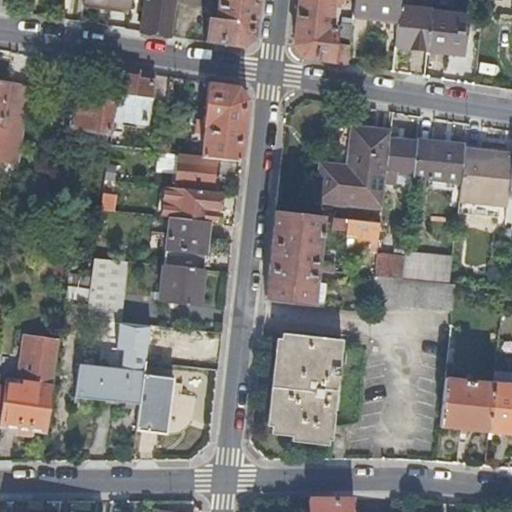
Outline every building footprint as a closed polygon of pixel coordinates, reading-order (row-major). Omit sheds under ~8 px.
[(145,0),(141,30),(172,35),(177,0),(145,0)] [(254,38),(258,0),(217,0),(217,11),(210,11),(210,15),(209,15),(205,40),(243,47),(254,38)] [(297,0),(293,45),(303,56),(347,64),(352,19),(342,18),(342,23),(340,23),(338,43),(334,43),(336,27),(330,27),(332,4),(341,5),(341,0),(297,0)] [(353,0),(352,15),(397,20),(400,1),(399,0),(353,0)] [(413,0),(414,2),(400,1),(397,20),(394,47),(427,51),(431,12),(432,0),(413,0)] [(466,16),(431,12),(427,51),(462,55),(466,16)] [(148,124),(155,76),(123,71),(116,119),(148,124)] [(31,86),(0,80),(0,159),(19,162),(31,86)] [(204,132),(201,156),(216,157),(241,160),(244,133),(248,98),(239,87),(207,82),(205,103),(209,107),(208,111),(204,111),(203,118),(198,117),(196,131),(204,132)] [(76,92),(72,125),(109,131),(114,97),(76,92)] [(385,182),(389,140),(390,131),(352,127),(347,166),(321,164),(317,200),(382,207),(385,182)] [(413,173),(416,143),(389,140),(385,182),(398,183),(399,171),(413,173)] [(413,175),(461,181),(464,149),(416,143),(413,173),(413,175)] [(213,182),(216,157),(201,156),(179,153),(179,152),(161,149),(159,149),(157,171),(177,173),(176,185),(212,189),(212,190),(218,190),(218,183),(213,182)] [(458,201),(507,207),(508,199),(511,156),(511,153),(464,149),(461,181),(458,201)] [(108,164),(105,179),(115,179),(116,165),(108,164)] [(399,171),(398,183),(412,185),(413,175),(413,173),(399,171)] [(117,180),(105,179),(104,191),(101,209),(113,210),(117,180)] [(212,190),(184,187),(180,217),(210,221),(215,221),(216,209),(218,209),(220,191),(212,190)] [(275,210),(265,300),(312,305),(315,280),(316,268),(322,269),(322,263),(317,263),(322,215),(275,210)] [(210,221),(180,217),(170,216),(165,265),(204,269),(210,221)] [(350,251),(377,254),(381,221),(334,216),(333,227),(348,228),(348,235),(351,235),(350,251)] [(440,248),(453,249),(455,228),(442,227),(440,248)] [(404,258),(402,279),(450,283),(452,258),(412,253),(413,245),(405,244),(404,258)] [(375,276),(402,279),(404,258),(377,255),(375,276)] [(127,261),(94,257),(92,273),(90,288),(88,303),(86,317),(120,321),(127,261)] [(200,304),(204,269),(165,265),(160,299),(200,304)] [(90,288),(92,273),(70,270),(68,284),(90,288)] [(452,309),(455,283),(450,283),(402,279),(375,276),(373,300),(399,303),(452,309)] [(315,280),(312,305),(323,306),(325,281),(315,280)] [(88,303),(90,288),(68,284),(66,300),(88,303)] [(135,359),(145,360),(202,367),(203,350),(220,351),(222,332),(134,322),(131,348),(129,358),(135,359)] [(453,369),(458,325),(450,324),(445,368),(453,369)] [(327,444),(327,438),(331,438),(340,339),(281,333),(281,339),(275,339),(273,364),(278,364),(274,400),(269,400),(266,425),(271,426),(271,432),(291,434),(291,441),(327,444)] [(37,337),(26,335),(23,350),(34,351),(37,337)] [(0,412),(0,423),(46,430),(53,384),(60,340),(56,339),(37,337),(34,351),(23,350),(19,379),(5,377),(0,412)] [(129,358),(131,348),(122,347),(119,366),(79,361),(74,394),(139,402),(142,379),(143,370),(145,360),(135,359),(129,358)] [(511,371),(494,369),(492,381),(487,431),(511,432),(511,371)] [(487,431),(492,381),(445,376),(439,426),(487,431)] [(172,383),(142,379),(139,402),(135,430),(165,433),(167,414),(172,383)] [(350,511),(352,499),(307,499),(306,511),(350,511)]
